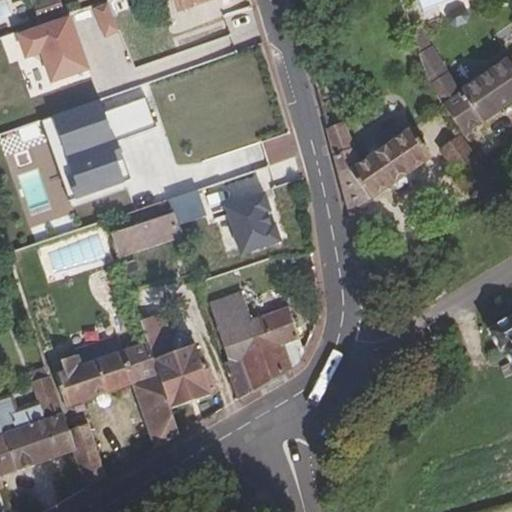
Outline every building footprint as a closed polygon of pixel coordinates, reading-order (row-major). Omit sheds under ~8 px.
[(66,16),(61,0),(29,0),(39,26),(66,16)] [(110,0),(96,5),(106,33),(120,28),(110,0)] [(214,0),(142,0),(143,1),(145,0),(172,0),(177,14),(214,0)] [(468,22),(470,16),(468,10),(461,7),(450,12),(448,18),(450,25),(456,27),(468,22)] [(69,15),(66,16),(39,26),(18,34),(26,57),(34,55),(44,60),(52,82),(89,68),(80,46),(78,47),(74,37),(77,36),(69,15)] [(511,55),(460,92),(431,47),(429,43),(423,28),(410,32),(430,85),(463,133),(464,135),(511,101),(511,55)] [(118,162),(125,159),(119,140),(156,127),(146,97),(106,111),(101,100),(41,122),(48,141),(60,137),(70,166),(58,170),(69,202),(126,182),(118,162)] [(329,137),(347,129),(344,122),(327,130),(329,137)] [(349,213),(433,157),(412,129),(362,164),(347,129),(329,137),(338,170),(342,188),(348,209),(349,213)] [(464,135),(463,133),(440,149),(455,171),(450,175),(461,191),(465,188),(468,193),(492,175),(464,135)] [(48,141),(58,170),(70,166),(60,137),(48,141)] [(479,206),(502,189),(492,175),(468,193),(479,206)] [(226,208),(241,255),(281,242),(275,225),(271,226),(267,213),(271,212),(266,195),(226,208)] [(119,258),(181,237),(173,214),(111,235),(119,258)] [(148,321),(138,292),(131,294),(141,323),(148,321)] [(304,356),(289,307),(252,320),(243,293),(210,305),(229,363),(224,364),(237,400),(299,364),(304,356)] [(213,395),(198,349),(178,356),(164,315),(148,321),(141,323),(148,343),(171,409),(213,395)] [(511,318),(489,332),(502,352),(504,351),(511,363),(511,318)] [(171,409),(148,343),(125,351),(125,350),(83,365),(80,355),(63,361),(66,371),(55,374),(66,409),(133,385),(155,449),(180,435),(171,409)] [(70,432),(51,376),(30,382),(39,408),(15,415),(10,400),(0,403),(0,405),(9,432),(3,435),(0,427),(0,476),(76,451),(70,432)] [(105,479),(88,426),(70,432),(76,451),(88,488),(105,479)]
